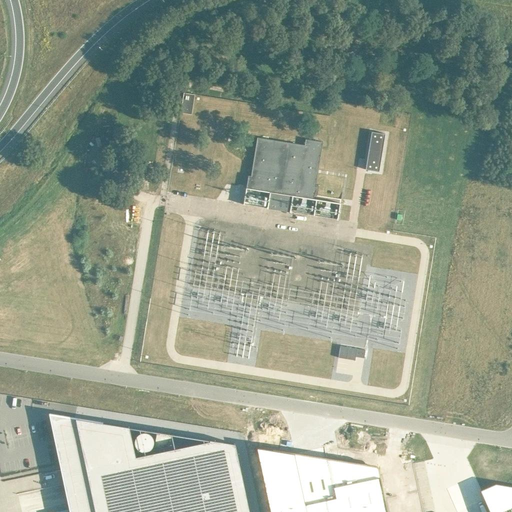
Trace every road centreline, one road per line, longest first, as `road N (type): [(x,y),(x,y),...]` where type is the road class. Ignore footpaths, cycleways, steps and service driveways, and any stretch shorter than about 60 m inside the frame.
road 1 (unclassified): [(511,440),(0,358)]
road 2 (motorway): [(0,147),(84,50),(145,0)]
